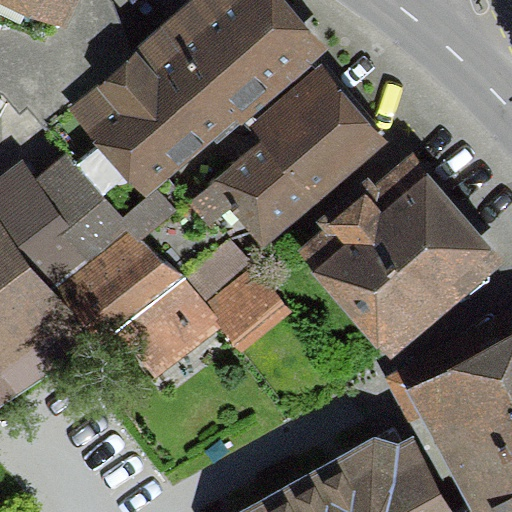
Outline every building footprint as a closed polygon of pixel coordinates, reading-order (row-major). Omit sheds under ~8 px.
[(11,0),(57,20),(66,0),(11,0)] [(66,154),(131,221),(309,47),(263,0),(185,0),(38,123),(66,154)] [(178,269),(203,295),(383,134),(320,61),(143,238),(178,269)] [(391,323),(481,242),(400,152),(310,232),(391,323)] [(0,379),(121,317),(178,269),(143,238),(131,221),(66,154),(34,184),(25,164),(0,181),(0,379)] [(163,365),(219,317),(203,295),(178,269),(121,317),(163,365)] [(284,298),(256,271),(222,306),(250,333),(284,298)] [(511,511),(511,318),(403,374),(420,407),(219,509),(220,511),(511,511)]
